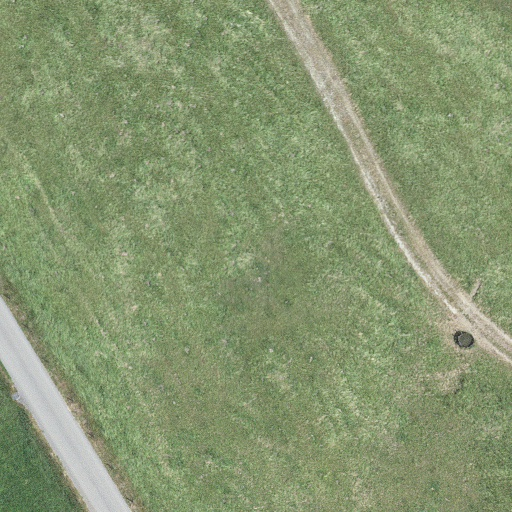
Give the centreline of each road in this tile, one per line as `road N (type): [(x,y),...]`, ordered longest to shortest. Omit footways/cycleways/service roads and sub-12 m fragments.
road 1 (track): [(284,0),(415,245),(451,295),(511,353)]
road 2 (unclassified): [(114,511),(0,323)]
